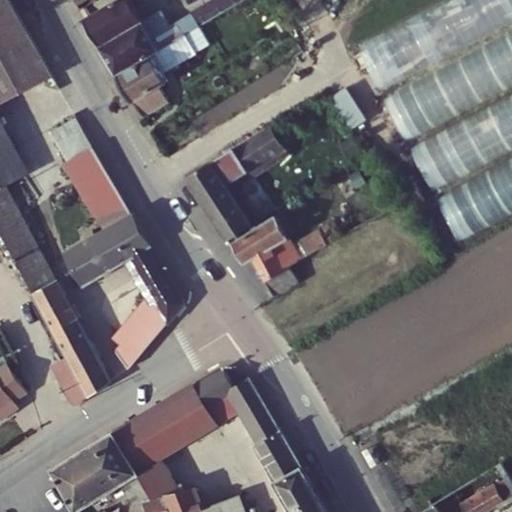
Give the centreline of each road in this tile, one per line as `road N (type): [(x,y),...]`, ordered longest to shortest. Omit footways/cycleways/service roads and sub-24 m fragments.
road 1 (tertiary): [(242,321),(44,0)]
road 2 (residential): [(0,483),(242,321)]
road 3 (tertiary): [(361,511),(242,321)]
